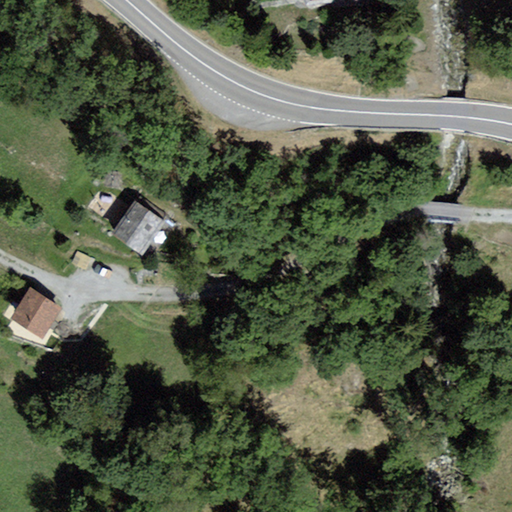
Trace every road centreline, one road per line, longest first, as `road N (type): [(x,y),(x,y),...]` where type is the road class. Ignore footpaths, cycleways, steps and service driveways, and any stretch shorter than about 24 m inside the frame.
road 1 (track): [(0,261),(69,297),(140,294),(216,280),(416,208),(511,216)]
road 2 (secondary): [(511,124),(274,98),(216,71),(126,0)]
